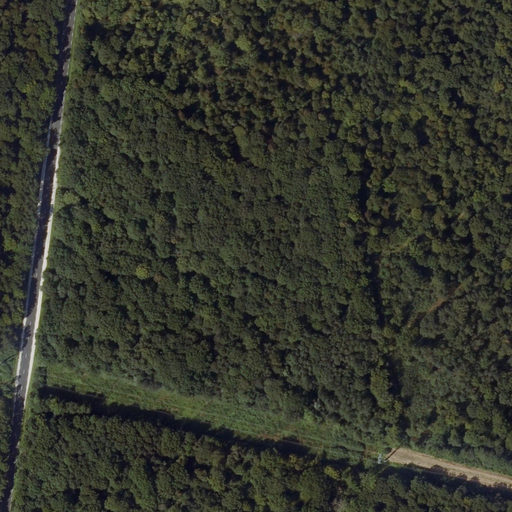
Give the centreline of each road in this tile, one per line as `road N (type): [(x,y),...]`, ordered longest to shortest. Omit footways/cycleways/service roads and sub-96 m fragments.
road 1 (track): [(49,166),(259,313),(307,381),(391,451),(511,481)]
road 2 (primary): [(71,0),(4,511)]
